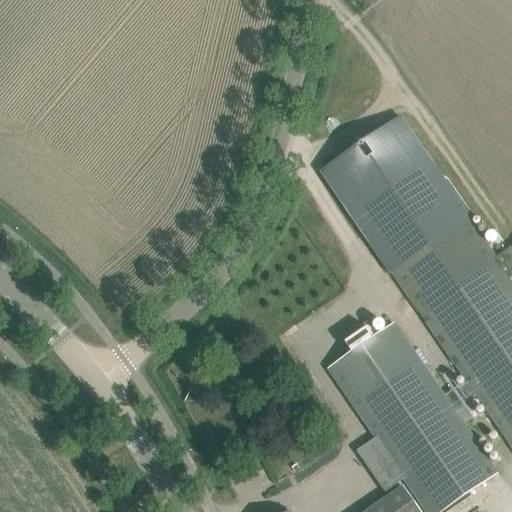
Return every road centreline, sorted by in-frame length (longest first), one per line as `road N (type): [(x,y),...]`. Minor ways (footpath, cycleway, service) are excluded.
road 1 (unclassified): [(97,384),(241,250),(271,178),(313,0)]
road 2 (tertiary): [(174,511),(97,384)]
road 3 (tertiary): [(97,384),(0,288)]
